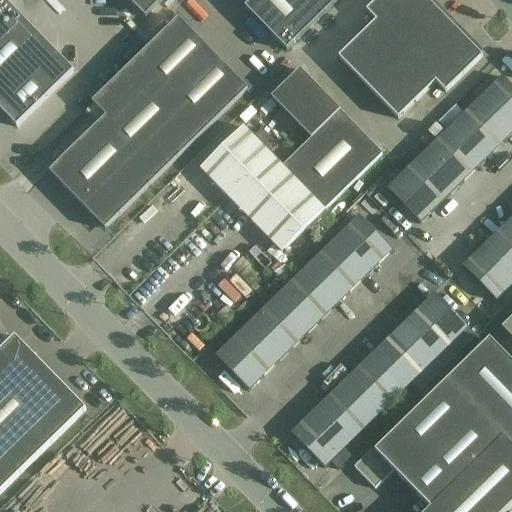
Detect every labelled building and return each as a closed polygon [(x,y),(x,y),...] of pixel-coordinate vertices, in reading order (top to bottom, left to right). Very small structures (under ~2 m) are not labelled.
[(2,0),(0,0),(0,111),(16,128),(74,72),(2,0)] [(163,0),(126,0),(145,18),(163,0)] [(286,51),(339,0),(253,0),(245,9),(286,51)] [(398,120),(435,83),(445,93),(482,57),(426,0),(378,0),(366,12),(376,22),(338,59),(398,120)] [(248,91),(213,55),(178,19),(135,61),(92,104),(105,118),(49,173),(105,230),(248,91)] [(271,99),(311,140),(339,112),(300,71),(271,99)] [(511,88),(502,78),(473,106),(386,190),(420,225),(511,135),(511,88)] [(382,156),(340,113),(283,168),(324,211),(382,156)] [(200,171),(282,254),(324,211),(243,129),(200,171)] [(249,392),(278,364),(393,252),(359,217),(215,358),(249,392)] [(511,219),(491,240),(462,268),(495,302),(511,286),(511,219)] [(324,469),(439,358),(468,329),(435,295),(291,435),(324,469)] [(511,319),(501,330),(511,340),(511,319)] [(0,494),(86,411),(15,339),(0,353),(0,494)] [(505,511),(511,506),(511,364),(489,341),(390,438),(388,436),(354,468),(375,490),(393,472),(430,510),(428,511),(505,511)]
